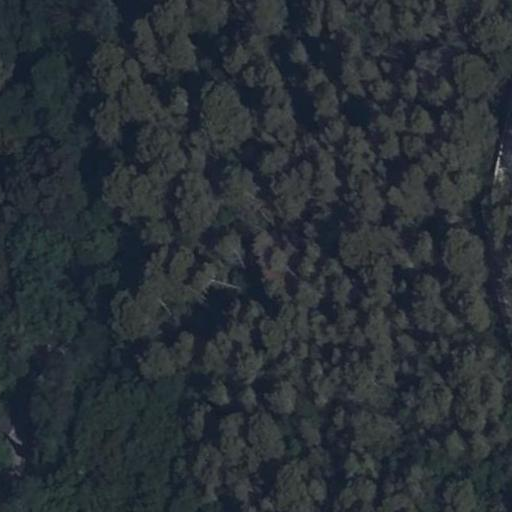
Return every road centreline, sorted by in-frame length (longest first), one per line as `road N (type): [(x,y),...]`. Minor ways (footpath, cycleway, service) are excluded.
road 1 (residential): [(120,0),(65,291),(67,319),(95,362),(95,383),(48,511)]
road 2 (track): [(511,149),(503,261),(511,297)]
